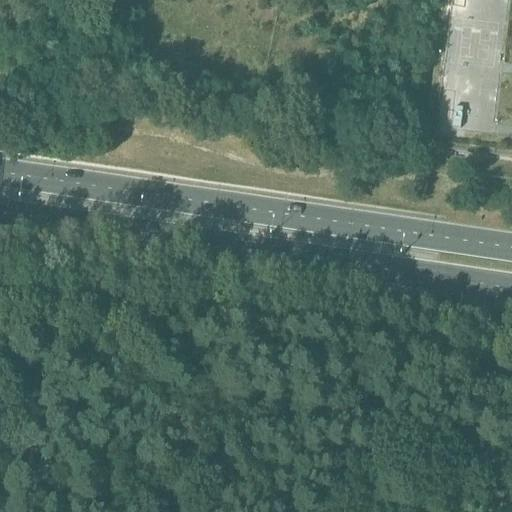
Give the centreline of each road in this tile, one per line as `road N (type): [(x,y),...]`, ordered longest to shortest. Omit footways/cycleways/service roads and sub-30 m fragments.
road 1 (track): [(0,282),(387,337),(511,371)]
road 2 (primary): [(0,213),(511,291)]
road 3 (primary): [(511,246),(0,172)]
